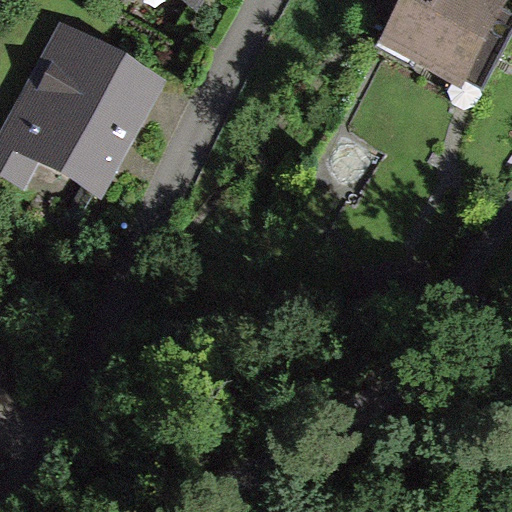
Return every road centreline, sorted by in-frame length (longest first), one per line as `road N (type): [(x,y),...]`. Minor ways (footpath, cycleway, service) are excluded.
road 1 (residential): [(259,0),(72,396),(22,475),(0,490)]
road 2 (track): [(216,511),(511,343)]
